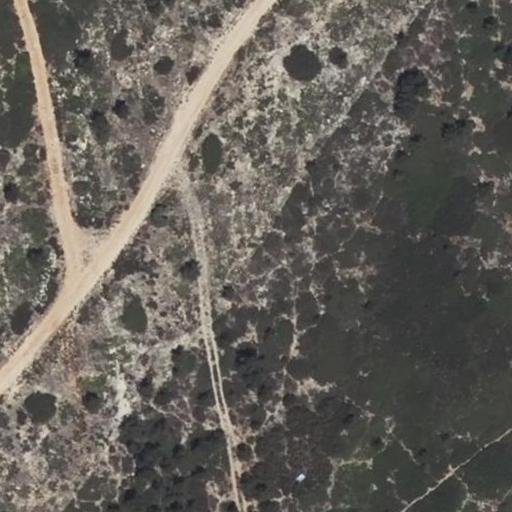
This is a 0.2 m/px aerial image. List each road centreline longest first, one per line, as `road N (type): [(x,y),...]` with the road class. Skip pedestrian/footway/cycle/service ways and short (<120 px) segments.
road 1 (track): [(0,374),(82,285),(20,0)]
road 2 (track): [(262,0),(208,107),(120,246),(82,285)]
